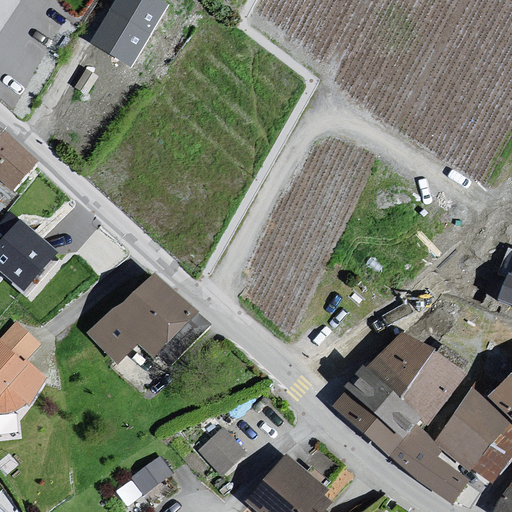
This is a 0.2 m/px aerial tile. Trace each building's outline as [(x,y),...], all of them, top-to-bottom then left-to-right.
[(177,2),(173,0),(121,0),(94,46),(135,71),(177,2)] [(57,174),(0,127),(0,180),(29,205),(57,174)] [(72,259),(33,224),(0,258),(0,267),(37,298),(72,259)] [(93,337),(128,371),(154,347),(174,363),(218,320),(168,280),(93,337)] [(6,345),(0,351),(0,415),(20,415),(52,377),(29,358),(41,344),(16,323),(2,339),(6,345)] [(483,378),(416,334),(346,411),(411,468),(483,378)] [(511,391),(502,401),(511,410),(511,391)] [(511,421),(478,393),(438,448),(485,483),(511,440),(511,421)] [(251,458),(230,432),(204,454),(227,479),(251,458)] [(162,455),(132,478),(144,496),(175,475),(162,455)] [(335,496),(289,458),(250,508),(254,511),(335,511),(337,510),(329,503),(335,496)] [(499,511),(511,511),(511,494),(499,511)]
